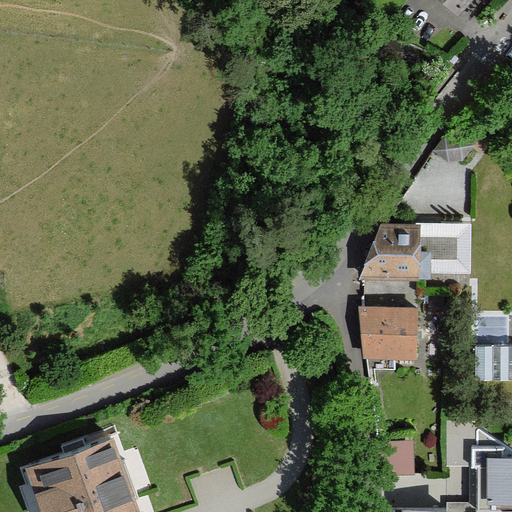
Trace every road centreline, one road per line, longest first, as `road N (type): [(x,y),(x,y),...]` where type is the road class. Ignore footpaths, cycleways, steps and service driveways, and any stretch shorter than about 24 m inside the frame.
road 1 (residential): [(0,428),(243,335),(334,267)]
road 2 (residential): [(334,267),(360,390),(367,511)]
road 3 (residential): [(334,267),(470,79)]
